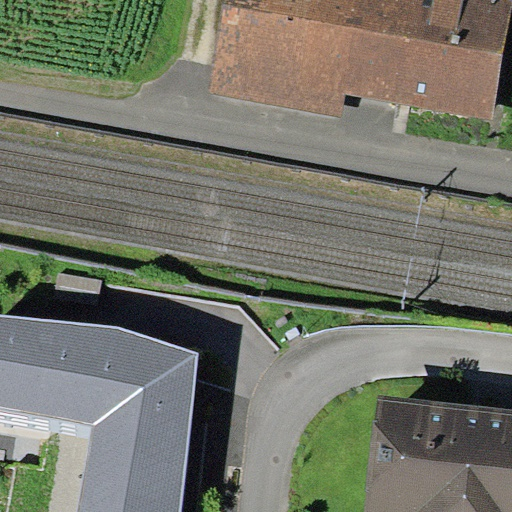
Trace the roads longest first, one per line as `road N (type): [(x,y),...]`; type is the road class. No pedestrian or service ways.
road 1 (residential): [(0,95),(511,180)]
road 2 (residential): [(511,356),(376,349),(311,372),(274,425),(263,511)]
